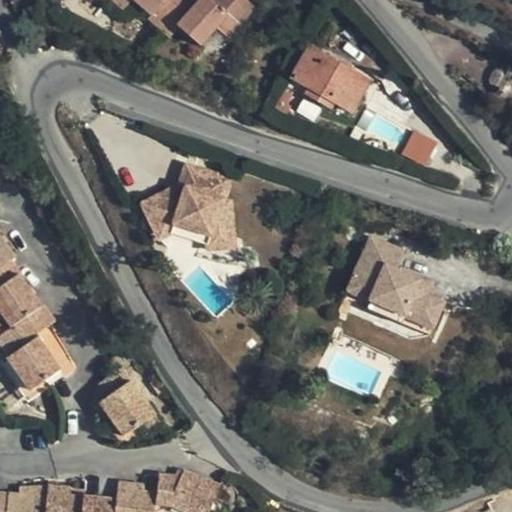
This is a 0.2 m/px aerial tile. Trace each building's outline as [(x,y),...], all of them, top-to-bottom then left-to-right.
[(110,0),(122,10),(131,0),(110,0)] [(132,0),(151,16),(165,0),(132,0)] [(192,0),(165,0),(151,16),(147,21),(167,39),(179,27),(177,25),(196,3),(192,0)] [(202,46),(218,28),(227,17),(238,27),(254,8),(244,0),(208,0),(207,0),(198,0),(196,3),(177,25),(179,27),(202,46)] [(229,37),(238,27),(227,17),(218,28),(229,37)] [(370,81),(309,48),(292,78),(309,88),(305,94),(330,108),(334,102),(352,112),(370,81)] [(413,130),(402,154),(426,165),(437,141),(413,130)] [(219,203),(225,184),(181,170),(174,191),(181,193),(178,203),(161,198),(144,207),(153,225),(170,230),(172,225),(191,231),(189,236),(206,241),(203,252),(203,255),(231,252),(226,206),(219,203)] [(174,191),(161,198),(178,203),(181,193),(174,191)] [(153,225),(144,207),(138,210),(155,246),(167,239),(203,252),(206,241),(189,236),(191,231),(172,225),(170,230),(153,225)] [(0,363),(23,397),(60,370),(35,335),(55,321),(44,305),(42,307),(11,261),(14,258),(0,238),(0,363)] [(392,272),(400,254),(367,238),(351,275),(373,285),(366,303),(400,318),(399,319),(428,332),(439,305),(423,298),(413,293),(417,283),(392,272)] [(373,285),(351,275),(343,294),(366,303),(373,285)] [(427,288),(417,283),(413,293),(423,298),(427,288)] [(400,318),(366,303),(362,312),(397,326),(399,319),(400,318)] [(109,398),(101,403),(111,419),(124,439),(139,430),(156,419),(122,369),(100,384),(109,398)] [(104,423),(111,419),(101,403),(94,408),(104,423)] [(162,428),(156,419),(139,430),(153,436),(162,428)] [(177,468),(173,477),(181,478),(183,471),(177,468)] [(208,511),(220,486),(183,471),(181,478),(173,477),(159,476),(156,493),(142,492),(118,490),(117,500),(69,496),(47,494),(46,497),(19,495),(9,494),(6,511),(208,511)] [(119,481),(118,490),(142,492),(143,484),(119,481)] [(47,494),(47,486),(20,488),(19,495),(46,497),(47,494)] [(70,487),(47,486),(47,494),(69,496),(70,487)] [(269,505),(262,500),(259,506),(266,510),(269,505)]
